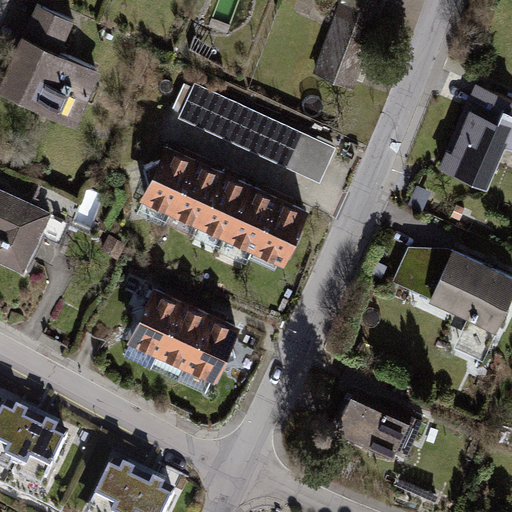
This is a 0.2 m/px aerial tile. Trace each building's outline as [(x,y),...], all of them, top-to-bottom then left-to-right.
[(70,13),(38,0),(36,0),(0,86),(0,88),(78,121),(99,70),(54,51),(70,13)] [(383,0),(339,0),(312,71),(350,85),(383,0)] [(339,147),(188,74),(170,111),(321,184),(339,147)] [(497,140),(511,146),(511,102),(471,85),(439,157),(481,176),(497,140)] [(319,207),(165,138),(141,191),(295,260),(319,207)] [(51,210),(0,184),(0,260),(21,271),(51,210)] [(475,354),(511,273),(511,272),(444,245),(401,242),(386,278),(464,316),(452,345),(475,354)] [(257,323),(155,280),(127,345),(229,389),(257,323)] [(402,457),(420,416),(345,383),(327,424),(402,457)] [(71,431),(10,401),(0,420),(0,470),(41,491),(71,431)] [(164,511),(178,484),(117,454),(88,511),(164,511)]
